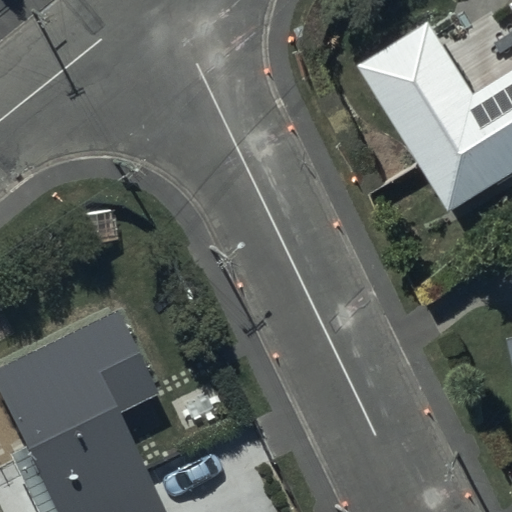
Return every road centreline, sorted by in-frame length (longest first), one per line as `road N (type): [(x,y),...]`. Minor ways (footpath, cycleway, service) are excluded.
road 1 (residential): [(138,29),(384,511)]
road 2 (residential): [(138,29),(0,139)]
